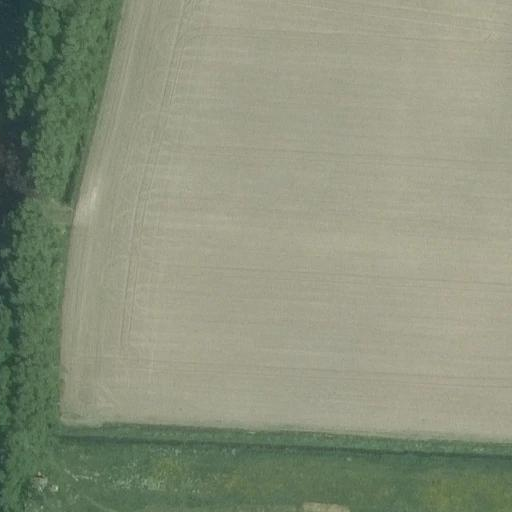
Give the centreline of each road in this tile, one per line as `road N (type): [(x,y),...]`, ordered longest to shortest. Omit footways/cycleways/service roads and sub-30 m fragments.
road 1 (unclassified): [(21,270),(75,0)]
road 2 (track): [(0,457),(21,270)]
